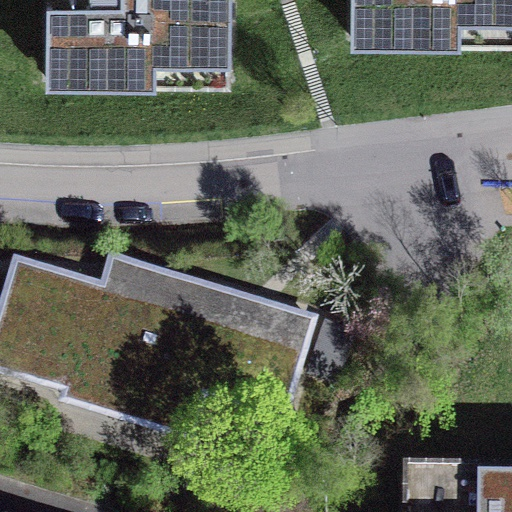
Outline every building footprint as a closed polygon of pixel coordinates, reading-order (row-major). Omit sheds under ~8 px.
[(231,0),(45,0),(44,77),(230,80),(231,0)] [(511,0),(351,0),(351,36),(511,37),(511,0)] [(100,294),(19,270),(0,333),(0,370),(71,392),(68,402),(188,438),(202,393),(281,417),(311,319),(225,293),(220,312),(186,302),(184,307),(142,294),(143,290),(104,278),(100,294)] [(352,336),(328,328),(312,376),(336,384),(352,336)] [(511,511),(511,479),(404,478),(403,511),(511,511)]
